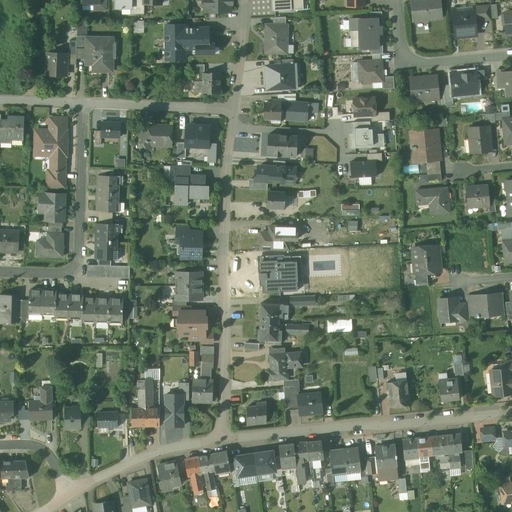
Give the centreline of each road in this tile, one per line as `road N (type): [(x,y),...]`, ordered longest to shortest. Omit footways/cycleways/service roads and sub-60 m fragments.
road 1 (residential): [(221,440),(223,200),(233,108)]
road 2 (residential): [(221,440),(511,414)]
road 3 (residential): [(0,271),(56,273),(76,265),(84,103)]
road 4 (residential): [(69,496),(154,453),(221,440)]
road 5 (residential): [(397,0),(398,39),(412,59),(511,55)]
road 6 (residential): [(233,108),(84,103)]
